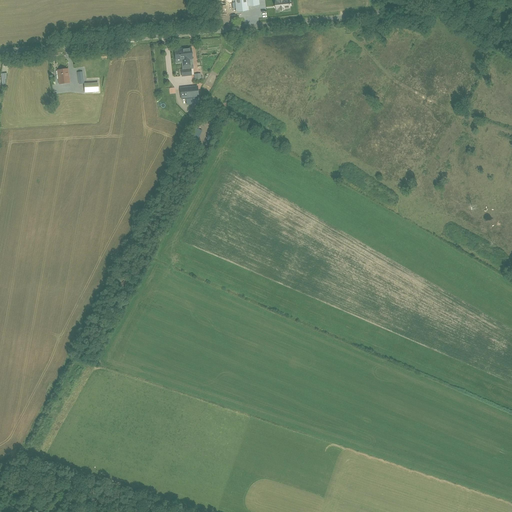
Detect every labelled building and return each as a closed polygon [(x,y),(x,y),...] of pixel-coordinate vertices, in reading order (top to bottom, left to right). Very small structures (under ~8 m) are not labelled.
[(259,5),(258,0),(235,0),(237,12),(248,10),(247,6),(259,5)] [(277,9),(284,9),(284,8),(289,8),(289,4),(289,3),(288,0),(286,0),(283,0),(282,0),(276,0),(277,1),(275,1),(276,9),(277,9)] [(175,51),(176,59),(175,59),(176,64),(183,63),(183,65),(190,65),(189,59),(192,59),(192,54),(193,54),(192,52),(191,52),(190,48),(183,49),(183,50),(175,51)] [(59,84),(70,83),(68,69),(58,71),(59,84)] [(180,88),(181,98),(198,96),(197,86),(180,88)]
